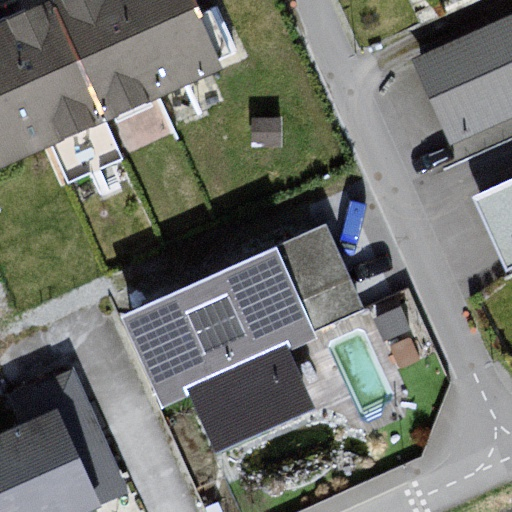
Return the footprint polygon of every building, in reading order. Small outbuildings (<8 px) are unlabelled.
[(181,0),(61,0),(0,26),(0,167),(195,84),(188,68),(203,48),(181,0)] [(511,22),(422,62),(454,137),(511,111),(511,22)] [(511,184),(478,200),(509,276),(511,274),(511,184)] [(270,257),(115,322),(161,412),(190,401),(215,464),(310,423),(286,354),(316,347),(270,257)] [(69,370),(4,395),(14,433),(0,439),(0,511),(102,511),(125,502),(69,370)]
